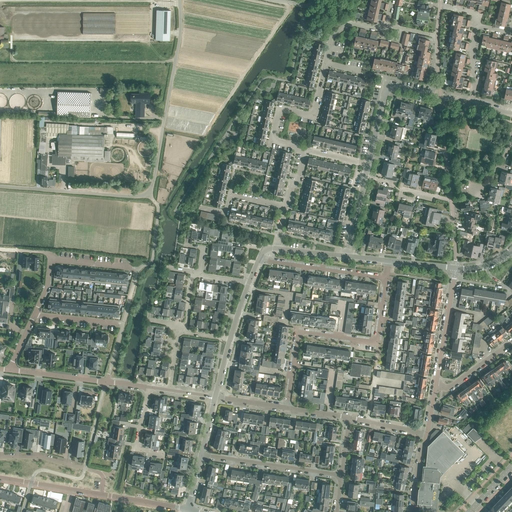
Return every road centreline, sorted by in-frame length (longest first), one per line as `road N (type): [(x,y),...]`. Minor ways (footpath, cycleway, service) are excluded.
road 1 (unclassified): [(0,187),(139,196),(153,186),(181,0)]
road 2 (residential): [(287,408),(296,340),(308,333),(376,339),(386,278)]
road 3 (unknown): [(164,120),(106,117),(89,90),(0,92)]
road 4 (unknown): [(175,61),(37,54),(14,64)]
road 5 (residential): [(305,148),(273,140),(281,109),(313,116),(325,63)]
road 6 (residential): [(342,475),(200,454)]
road 7 (residential): [(148,387),(9,369)]
road 8 (residential): [(367,164),(387,85),(440,97)]
road 9 (residential): [(386,278),(257,261)]
